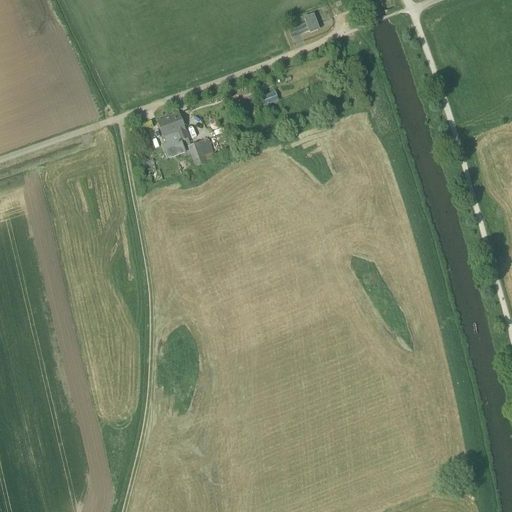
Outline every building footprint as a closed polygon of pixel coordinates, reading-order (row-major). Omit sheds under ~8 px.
[(321,20),(314,22),(313,18),(304,20),(306,25),(309,34),(309,35),(318,32),(317,31),(324,29),(321,20)] [(288,31),(291,40),(309,34),(306,25),(288,31)] [(259,100),(262,108),(274,104),(271,96),(259,100)] [(165,145),(166,148),(179,143),(181,143),(188,140),(184,129),(185,128),(183,122),(181,122),(178,115),(164,120),(164,122),(157,125),(165,145)] [(207,141),(198,144),(204,161),(210,159),(209,157),(214,156),(209,142),(207,141)] [(165,145),(162,147),(167,160),(184,154),(181,143),(179,143),(166,148),(165,145)] [(188,148),(196,169),(206,165),(204,161),(198,144),(188,148)] [(141,165),(143,171),(154,167),(152,161),(141,165)]
